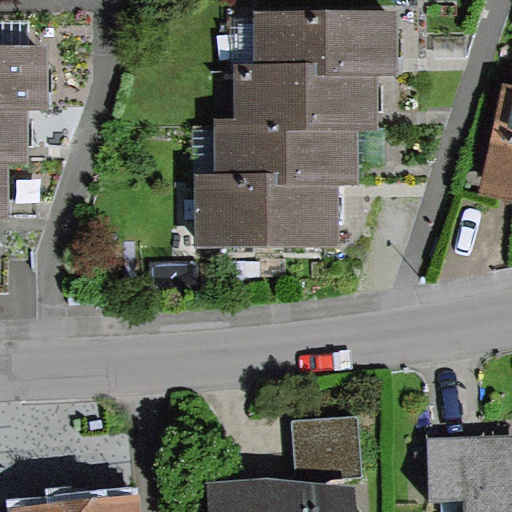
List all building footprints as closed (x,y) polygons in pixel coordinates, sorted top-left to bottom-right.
[(260,18),(260,73),(371,73),(390,73),(390,18),(260,18)] [(0,108),(21,108),(41,108),(41,52),(0,52),(0,108)] [(241,73),(241,127),(351,127),(371,127),(371,73),(260,73),(241,73)] [(21,108),(0,108),(0,161),(2,162),(21,162),(21,108)] [(511,113),(497,183),(511,186),(511,113)] [(221,127),(221,182),(332,182),(351,182),(351,127),(241,127),(221,127)] [(221,182),(201,182),(201,247),(332,247),(332,182),(221,182)] [(302,482),(361,478),(357,419),(298,423),(302,482)] [(511,511),(511,464),(499,465),(498,443),(427,445),(429,504),(463,502),(463,511),(511,511)] [(256,495),(221,497),(221,511),(344,511),(344,503),(257,510),(256,495)]
